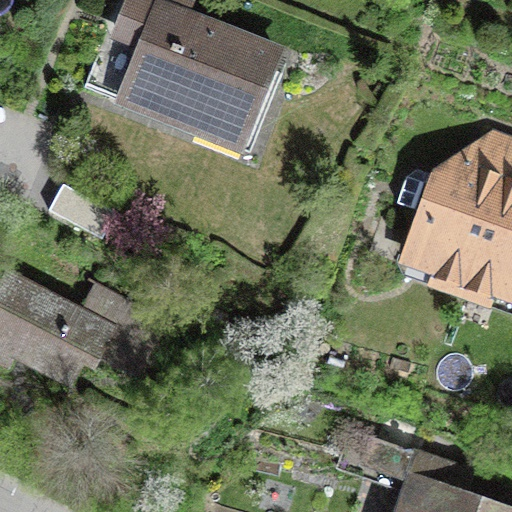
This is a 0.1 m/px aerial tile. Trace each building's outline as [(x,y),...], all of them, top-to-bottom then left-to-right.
[(202,115),(245,133),(259,99),(269,103),(277,83),(267,79),(277,55),(184,18),(192,0),(191,0),(129,0),(116,35),(143,46),(122,98),(197,128),(202,115)] [(431,274),(463,286),(501,179),(459,164),(437,177),(418,170),(407,177),(398,203),(426,213),(410,258),(434,266),(431,274)] [(511,182),(501,179),(463,286),(496,297),(498,290),(511,294),(511,182)] [(116,213),(63,185),(49,211),(102,239),(116,213)] [(12,274),(7,271),(0,282),(0,363),(7,368),(14,354),(70,384),(83,361),(94,367),(113,331),(148,349),(162,324),(96,289),(82,314),(11,276),(12,274)] [(415,481),(403,511),(505,511),(463,498),(472,473),(425,456),(417,481),(415,481)]
